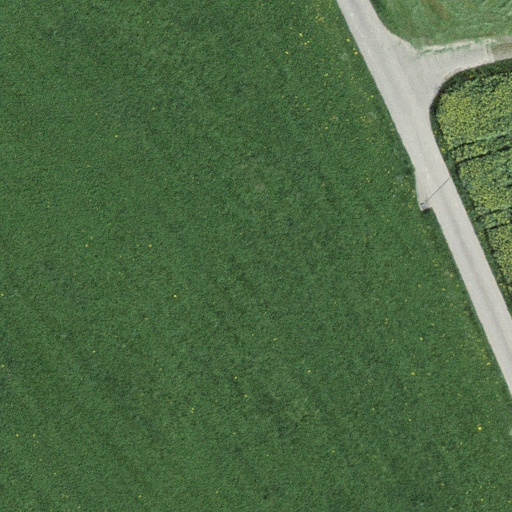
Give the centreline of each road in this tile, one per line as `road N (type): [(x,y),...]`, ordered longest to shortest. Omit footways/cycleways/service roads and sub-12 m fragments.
road 1 (residential): [(511,361),(349,0)]
road 2 (track): [(385,71),(511,47)]
